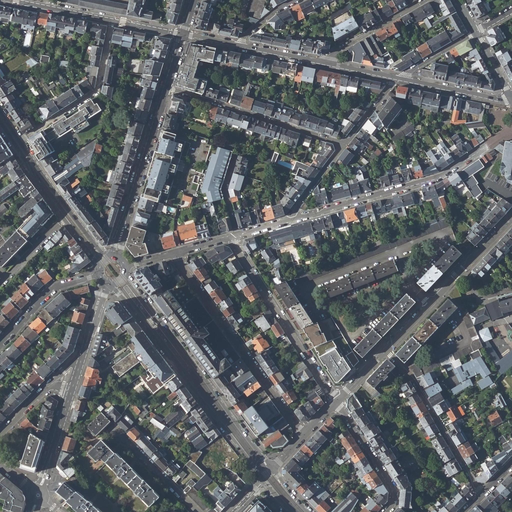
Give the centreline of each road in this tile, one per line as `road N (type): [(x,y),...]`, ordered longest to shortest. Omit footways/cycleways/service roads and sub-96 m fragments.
road 1 (tertiary): [(113,284),(260,478)]
road 2 (tertiary): [(271,466),(125,273)]
road 3 (residential): [(511,128),(438,178),(292,219)]
road 4 (residential): [(303,434),(175,253)]
road 5 (residential): [(405,281),(322,310),(306,287),(396,251)]
road 6 (residential): [(230,237),(336,401)]
road 7 (residential): [(344,143),(166,86)]
road 8 (tertiary): [(115,257),(166,86)]
road 9 (residential): [(386,350),(412,377),(483,492)]
road 10 (residential): [(112,21),(97,90),(20,140)]
road 11 (tertiary): [(108,257),(20,140)]
road 12 (residential): [(336,401),(394,490),(385,511)]
road 13 (residential): [(99,274),(55,288),(0,345)]
road 14 (residential): [(320,61),(427,0)]
road 15 (residential): [(429,305),(511,218)]
